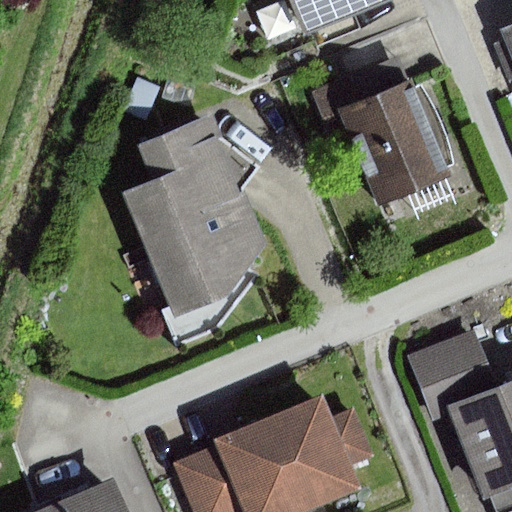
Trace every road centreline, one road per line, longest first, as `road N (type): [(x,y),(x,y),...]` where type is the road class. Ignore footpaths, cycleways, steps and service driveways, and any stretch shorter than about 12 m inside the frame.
road 1 (residential): [(511,261),(72,439)]
road 2 (unknown): [(511,184),(432,0)]
